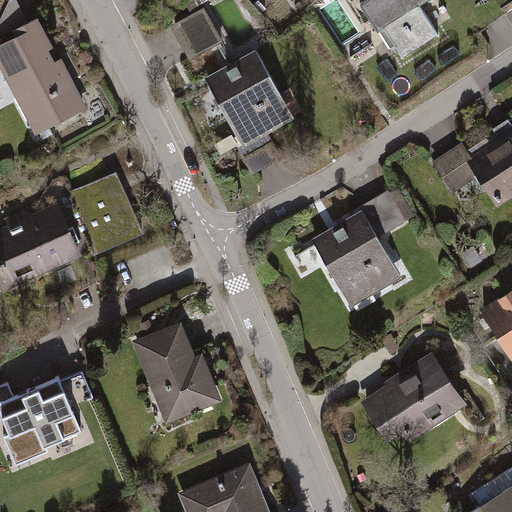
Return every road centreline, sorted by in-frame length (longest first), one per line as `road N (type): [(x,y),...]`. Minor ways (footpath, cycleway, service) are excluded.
road 1 (residential): [(511,61),(217,241)]
road 2 (residential): [(217,241),(327,511)]
road 3 (residential): [(93,0),(217,241)]
